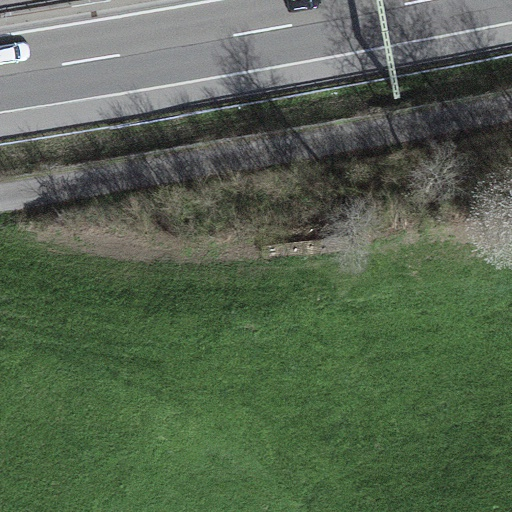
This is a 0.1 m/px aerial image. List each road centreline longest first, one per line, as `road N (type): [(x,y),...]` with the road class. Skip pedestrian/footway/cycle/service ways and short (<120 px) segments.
road 1 (unclassified): [(511,108),(0,198)]
road 2 (motorway): [(0,78),(441,0)]
